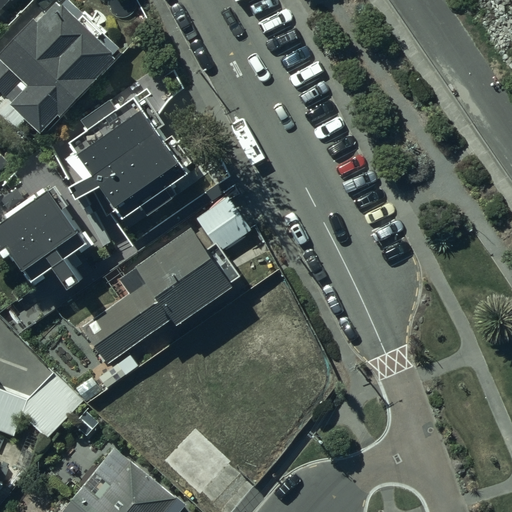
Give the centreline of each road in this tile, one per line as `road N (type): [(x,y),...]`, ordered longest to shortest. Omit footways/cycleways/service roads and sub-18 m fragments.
road 1 (residential): [(207,0),(369,312),(422,449)]
road 2 (residential): [(318,511),(364,471),(422,449)]
